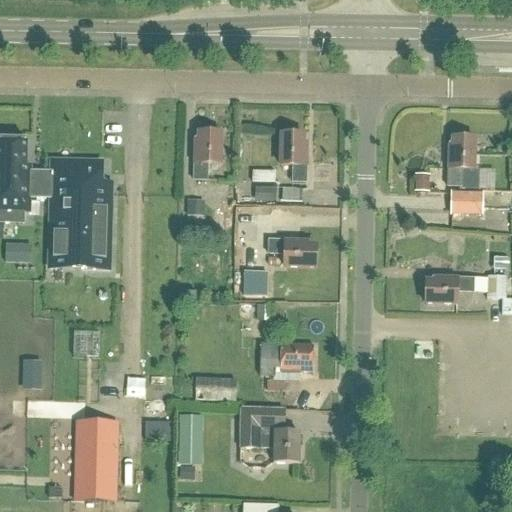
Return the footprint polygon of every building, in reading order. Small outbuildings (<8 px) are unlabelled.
[(220,168),(221,137),(198,136),(198,144),(195,144),(194,183),(207,184),(207,168),(220,168)] [(306,186),(307,146),(303,146),(304,138),(281,138),(280,169),(294,170),(293,185),(306,186)] [(453,149),(449,149),(448,188),(461,189),(461,172),(474,172),(475,142),(453,141),(453,149)] [(50,272),(52,272),(80,273),(108,274),(110,187),(109,187),(109,190),(101,190),(102,167),(53,166),(53,176),(47,176),(47,174),(37,174),(37,176),(30,176),(30,171),(25,170),(26,143),(0,142),(0,226),(9,226),(9,214),(29,215),(29,201),(36,201),(36,203),(46,203),(46,202),(52,202),(50,272)] [(256,191),(255,203),(274,204),(275,192),(256,191)] [(482,220),(483,198),(452,197),(451,219),(482,220)] [(315,271),(316,249),(309,248),(309,245),(269,244),(268,257),(285,258),(285,270),(315,271)] [(21,248),(20,267),(33,267),(34,248),(21,248)] [(494,272),(509,272),(510,260),(494,260),(494,272)] [(244,276),(243,298),(267,299),(268,277),(244,276)] [(511,318),(511,280),(488,280),(488,283),(487,297),(487,303),(502,303),(502,319),(511,318)] [(474,283),(473,283),(433,282),(433,285),(426,285),(425,308),(457,309),(457,307),(457,296),(473,296),(474,283)] [(178,308),(196,308),(197,296),(186,296),(186,297),(178,297),(178,308)] [(102,357),(102,335),(73,334),(73,357),(102,357)] [(313,376),(313,350),(281,349),(261,349),(261,380),(273,380),(274,372),(281,372),(281,376),(313,376)] [(234,405),(235,382),(194,381),(194,404),(234,405)] [(299,467),(300,437),(285,436),(285,417),(247,416),(246,452),(274,453),(274,467),(299,467)] [(180,419),(179,467),(191,468),(191,420),(180,419)] [(117,426),(85,425),(77,425),(75,505),(83,505),(115,506),(117,426)] [(144,425),(144,444),(169,445),(169,425),(144,425)] [(191,484),(191,470),(180,470),(180,484),(191,484)]
